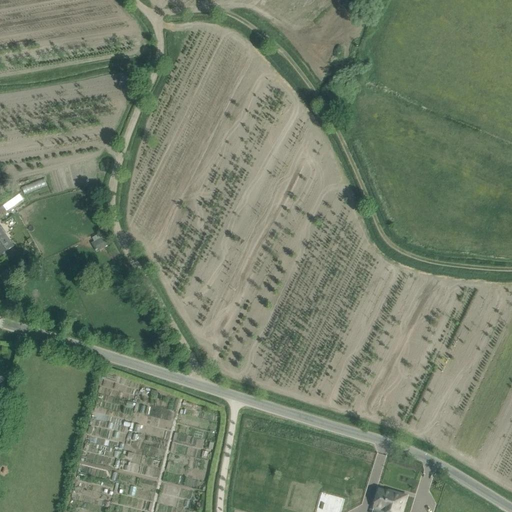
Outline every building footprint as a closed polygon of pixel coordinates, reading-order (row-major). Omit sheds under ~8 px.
[(26,184),(28,192),(47,186),(45,179),(26,184)] [(0,198),(0,218),(23,202),(14,189),(0,198)] [(0,254),(1,256),(9,250),(13,247),(0,229),(0,254)] [(99,235),(91,240),(93,243),(91,244),(96,252),(105,247),(101,240),(102,240),(99,235)] [(378,490),(373,508),(386,511),(385,511),(399,511),(400,510),(401,510),(406,496),(394,493),(393,494),(378,490)] [(416,500),(411,511),(433,511),(435,507),(416,500)]
